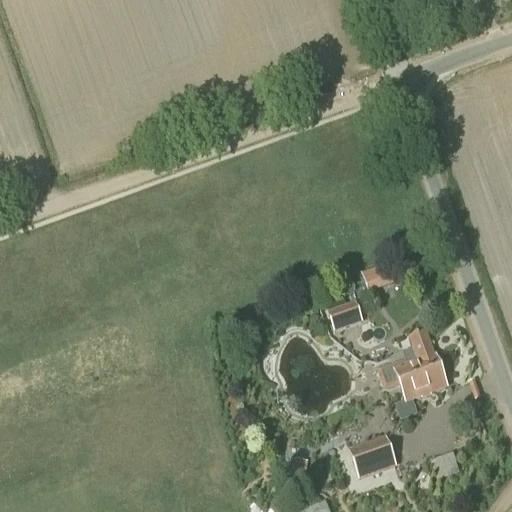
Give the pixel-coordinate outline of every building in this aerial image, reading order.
[(368,291),(382,286),(376,270),(362,276),(368,291)] [(333,337),(362,326),(355,305),(325,316),(333,337)] [(384,395),(400,389),(406,407),(446,392),(434,358),(426,336),(409,342),(413,353),(403,356),(407,368),(396,371),(394,365),(376,372),(384,395)] [(357,484),(396,471),(386,440),(347,454),(357,484)] [(293,460),(289,476),(305,480),(308,464),(293,460)]
